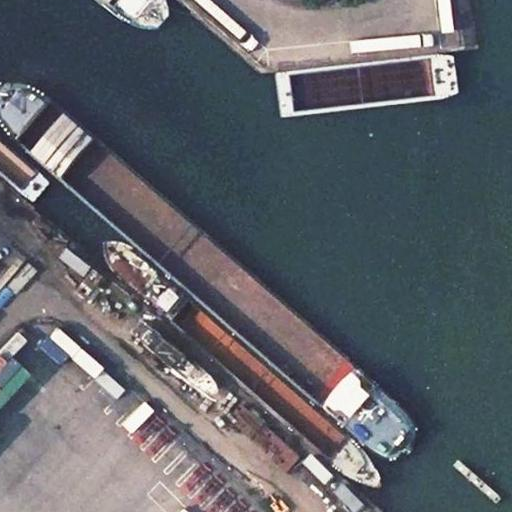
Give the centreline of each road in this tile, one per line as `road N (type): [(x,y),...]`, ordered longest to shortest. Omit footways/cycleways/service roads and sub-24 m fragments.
road 1 (unknown): [(0,334),(28,314),(76,317),(144,371),(289,511)]
road 2 (unknown): [(158,511),(102,455),(61,428),(13,463),(8,511)]
